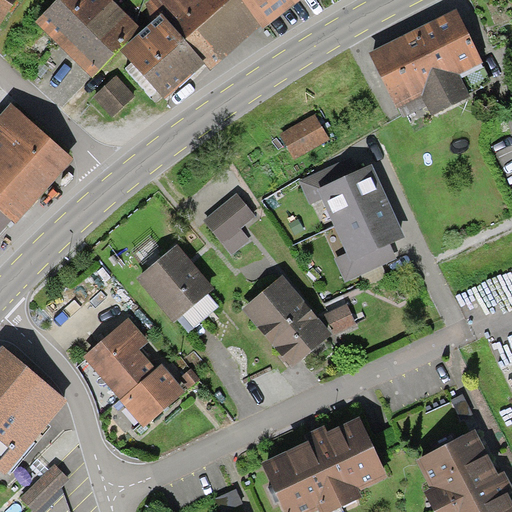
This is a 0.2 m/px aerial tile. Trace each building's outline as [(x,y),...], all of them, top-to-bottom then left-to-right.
[(0,0),(0,30),(18,0),(0,0)] [(61,0),(38,20),(89,82),(123,54),(143,37),(112,0),(61,0)] [(262,28),(238,0),(154,0),(149,5),(163,20),(205,71),(208,73),(262,28)] [(238,0),(262,28),(265,32),(300,3),(297,0),(238,0)] [(485,65),(457,13),(372,57),(399,109),(424,97),(434,116),(459,102),(470,96),(460,77),(485,65)] [(165,104),(205,71),(163,20),(143,37),(123,54),(165,104)] [(116,80),(93,101),(112,122),(135,102),(116,80)] [(75,163),(13,107),(0,121),(0,230),(8,222),(16,229),(75,163)] [(310,119),(276,139),(289,162),(323,143),(310,119)] [(372,164),(314,188),(332,230),(389,206),(372,164)] [(233,198),(200,224),(218,247),(251,221),(233,198)] [(405,245),(389,206),(332,230),(348,269),(405,245)] [(169,251),(133,283),(172,328),(209,297),(169,251)] [(281,279),(243,312),(292,368),(329,336),(281,279)] [(347,306),(327,315),(335,334),(356,325),(347,306)] [(127,323),(82,362),(144,433),(186,397),(159,367),(153,372),(137,353),(146,345),(127,323)] [(0,361),(0,477),(6,483),(69,404),(6,354),(0,361)] [(190,372),(181,379),(189,389),(198,382),(190,372)] [(261,467),(281,511),(316,511),(320,510),(320,511),(341,511),(359,504),(354,493),(386,479),(360,422),(261,467)] [(511,511),(511,501),(480,433),(420,460),(434,491),(425,495),(433,511),(511,511)] [(56,468),(22,502),(31,511),(41,511),(71,483),(56,468)]
